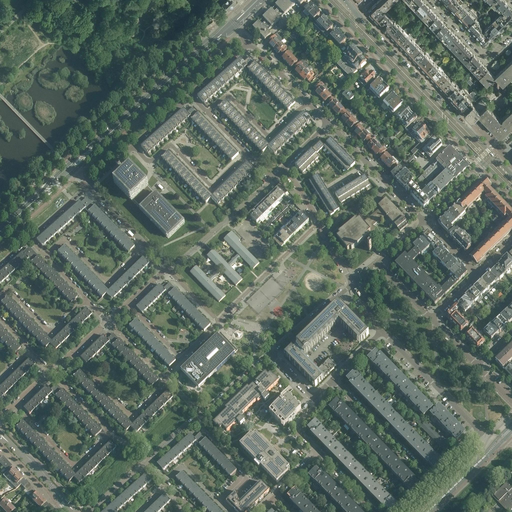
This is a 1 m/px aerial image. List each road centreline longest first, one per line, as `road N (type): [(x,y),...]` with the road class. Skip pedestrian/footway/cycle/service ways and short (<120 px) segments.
road 1 (residential): [(71,353),(127,412),(136,412),(167,382),(108,321)]
road 2 (residential): [(13,405),(75,465),(93,449),(108,430),(50,370)]
road 3 (secondary): [(70,167),(231,24)]
road 4 (secondary): [(346,21),(484,164)]
road 5 (residential): [(271,355),(146,464)]
road 6 (secondary): [(466,128),(354,13)]
road 7 (residential): [(134,145),(151,161),(170,145),(212,187),(247,155)]
road 8 (residential): [(380,331),(481,432)]
road 9 (residential): [(430,479),(334,377)]
road 10 (residential): [(144,246),(107,282),(63,237),(45,255)]
road 11 (residential): [(308,103),(269,137),(226,95),(207,112)]
road 12 (residential): [(352,283),(280,170)]
road 13 (residential): [(87,300),(50,334),(6,289),(0,295)]
